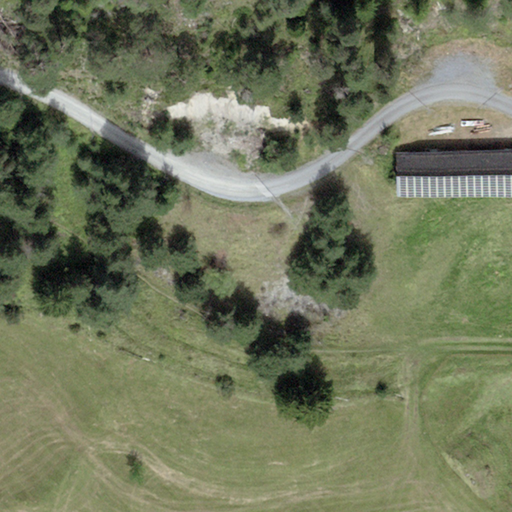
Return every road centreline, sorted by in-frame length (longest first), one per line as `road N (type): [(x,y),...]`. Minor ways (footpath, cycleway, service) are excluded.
road 1 (track): [(511,118),(432,110),(398,123),(319,186),(276,204),(193,187),(67,116),(0,90)]
road 2 (track): [(332,363),(511,356)]
